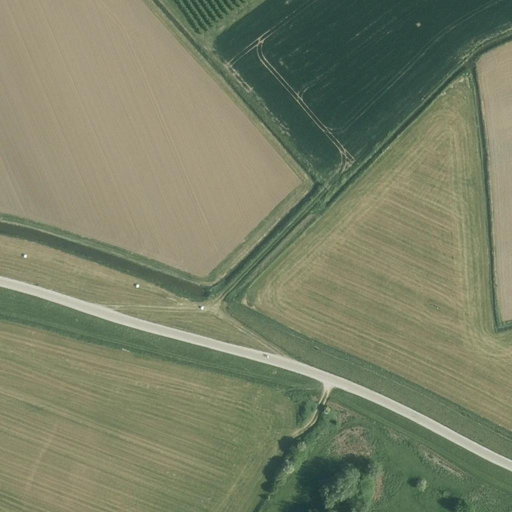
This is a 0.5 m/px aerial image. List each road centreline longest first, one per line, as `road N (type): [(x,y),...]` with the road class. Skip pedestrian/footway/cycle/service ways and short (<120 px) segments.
road 1 (unclassified): [(0,283),(288,365),(511,467)]
road 2 (track): [(288,365),(211,311),(88,310)]
road 3 (track): [(325,396),(511,490)]
road 4 (track): [(211,311),(326,191)]
road 5 (track): [(333,383),(248,511)]
